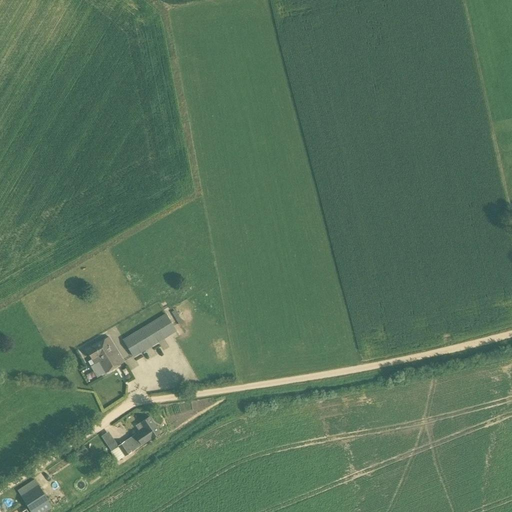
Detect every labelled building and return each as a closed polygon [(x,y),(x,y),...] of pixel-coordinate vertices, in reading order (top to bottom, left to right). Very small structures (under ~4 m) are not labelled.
[(133,357),(176,331),(165,313),(122,340),(133,357)] [(87,349),(95,363),(98,361),(104,372),(123,362),(109,336),(103,339),(104,340),(87,349)] [(158,429),(163,436),(182,423),(178,416),(158,429)] [(141,444),(159,432),(150,417),(136,425),(140,430),(134,435),(110,452),(116,461),(125,455),(141,444)] [(51,511),(74,497),(66,484),(57,489),(58,491),(46,499),(38,486),(21,496),(31,511),(51,511)]
